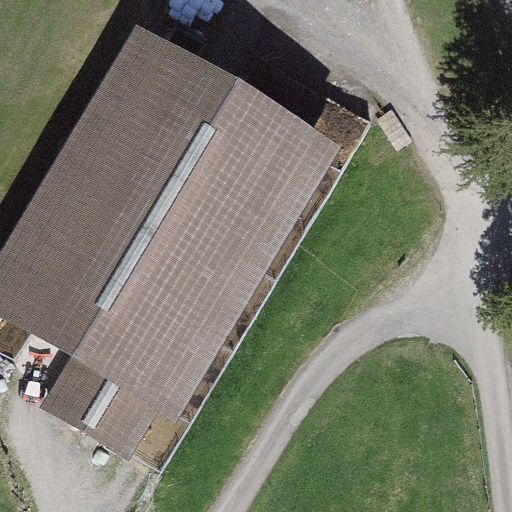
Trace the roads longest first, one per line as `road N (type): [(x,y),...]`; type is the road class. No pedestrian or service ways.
road 1 (track): [(390,0),(465,213),(452,312)]
road 2 (residential): [(509,511),(484,354),(452,312)]
